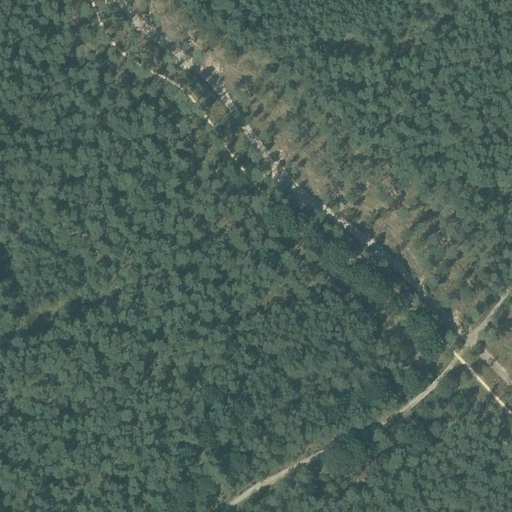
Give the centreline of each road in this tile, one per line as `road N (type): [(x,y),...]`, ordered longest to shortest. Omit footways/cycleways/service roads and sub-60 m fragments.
road 1 (track): [(118,0),(205,74),(276,170),(373,247),(511,381)]
road 2 (track): [(511,286),(474,344),(424,394),(224,511)]
